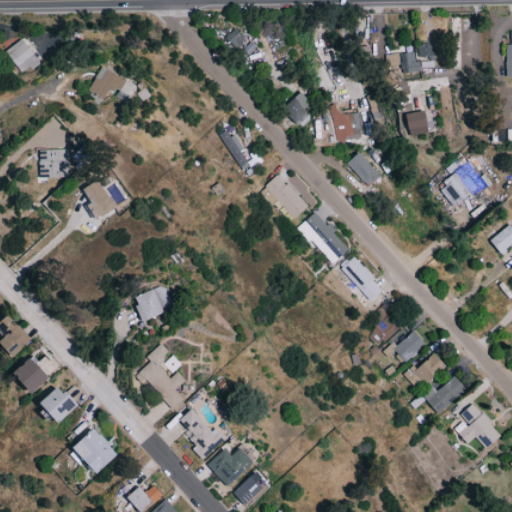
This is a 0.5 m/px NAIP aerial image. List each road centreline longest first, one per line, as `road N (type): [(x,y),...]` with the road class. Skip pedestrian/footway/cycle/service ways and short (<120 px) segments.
road 1 (residential): [(511,389),(165,0)]
road 2 (residential): [(215,511),(0,279)]
